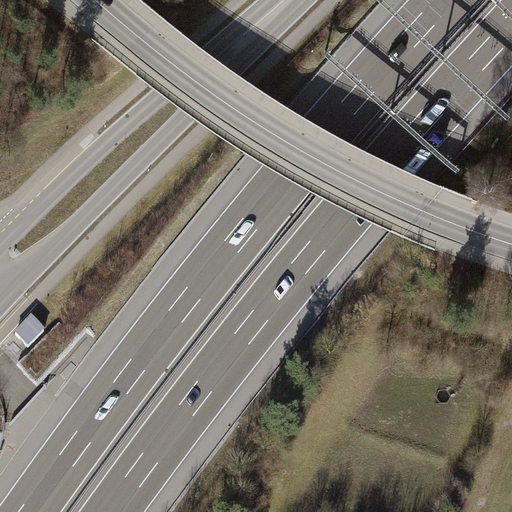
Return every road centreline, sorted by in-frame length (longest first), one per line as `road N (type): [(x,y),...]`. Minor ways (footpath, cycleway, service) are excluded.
road 1 (motorway): [(445,0),(199,285),(28,511)]
road 2 (motorway): [(112,511),(309,257),(511,28)]
road 3 (tertiary): [(95,0),(284,140),(424,211),(511,243)]
road 4 (primary): [(0,307),(297,0)]
road 5 (primary): [(282,0),(149,104),(0,248)]
